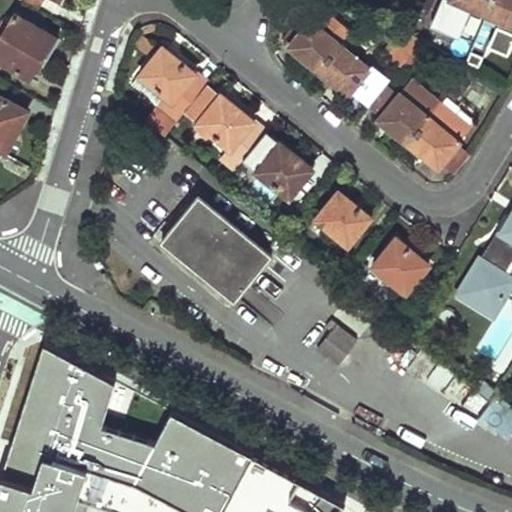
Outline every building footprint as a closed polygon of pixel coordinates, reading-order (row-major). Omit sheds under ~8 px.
[(368,8),(353,0),(351,0),(343,10),(356,22),(368,8)] [(438,0),(429,23),(457,36),(470,7),(484,12),(488,0),(438,0)] [(511,0),(488,0),(484,12),(479,22),(496,29),(490,44),(510,52),(511,47),(511,0)] [(58,38),(14,12),(0,37),(0,59),(30,77),(41,58),(43,53),(49,56),(58,38)] [(318,69),(339,44),(336,42),(347,29),(329,14),(319,26),(309,18),(299,29),(287,43),(318,69)] [(422,38),(407,29),(388,52),(401,64),(422,38)] [(168,48),(162,43),(139,71),(166,94),(147,117),(165,131),(184,108),(207,80),(168,48)] [(367,67),(339,44),(318,69),(333,81),(347,92),(349,89),(367,67)] [(371,63),(367,67),(349,89),(367,104),(384,84),(389,78),(371,63)] [(406,142),(441,100),(411,76),(397,94),(384,84),(367,104),(379,114),(377,118),(392,130),(406,142)] [(220,90),(207,80),(184,108),(229,146),(221,156),(234,166),(243,155),(265,128),(220,90)] [(0,148),(6,151),(17,130),(28,111),(0,94),(0,148)] [(472,126),(441,100),(406,142),(437,167),(440,163),(454,174),(471,154),(458,143),(472,126)] [(300,157),(265,128),(243,155),(289,194),(312,166),(300,157)] [(359,206),(337,187),(315,214),(345,240),(368,213),(359,206)] [(273,253),(198,191),(160,236),(236,298),(273,253)] [(511,200),(487,241),(510,255),(511,252),(511,200)] [(420,256),(396,236),(373,262),(380,269),(377,274),(383,279),(374,290),(386,301),(394,281),(407,289),(428,263),(420,256)] [(510,255),(487,241),(478,255),(456,289),(490,311),(511,276),(502,270),(510,255)] [(259,274),(284,294),(299,275),(275,255),(259,274)] [(358,338),(331,317),(325,325),(332,330),(318,348),(338,364),(358,338)] [(0,511),(84,511),(88,500),(124,511),(338,511),(345,505),(325,494),(204,429),(172,412),(154,442),(102,425),(115,381),(42,342),(11,440),(1,472),(0,476),(0,511)] [(493,393),(479,381),(473,390),(488,403),(493,393)] [(506,438),(511,429),(511,404),(495,392),(477,418),(506,438)]
